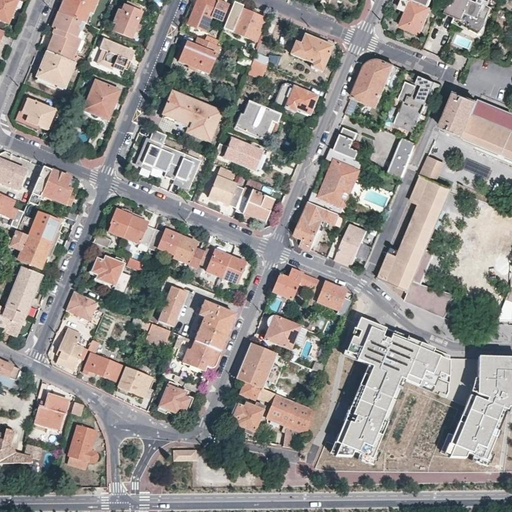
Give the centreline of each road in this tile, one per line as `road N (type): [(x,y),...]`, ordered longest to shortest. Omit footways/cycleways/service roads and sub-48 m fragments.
road 1 (tertiary): [(121,506),(511,502)]
road 2 (residential): [(511,347),(437,339),(344,276),(274,250)]
road 3 (residential): [(274,250),(362,39)]
road 4 (residential): [(200,438),(274,250)]
road 5 (residential): [(178,0),(103,182)]
road 6 (residential): [(103,182),(34,366)]
road 7 (residential): [(274,250),(103,182)]
road 8 (tertiary): [(121,506),(0,508)]
